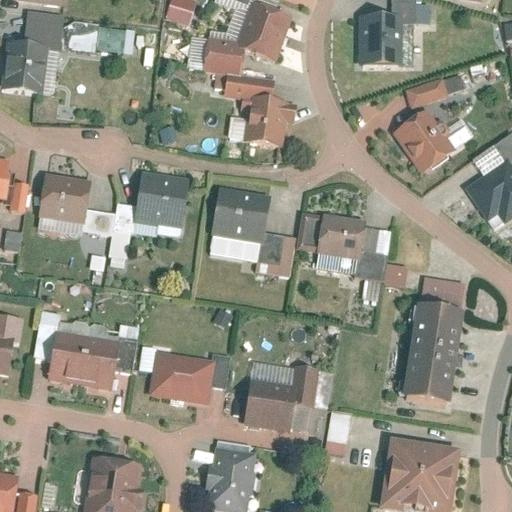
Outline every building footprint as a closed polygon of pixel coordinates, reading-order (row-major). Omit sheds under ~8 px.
[(67,0),(9,0),(66,8),(67,0)] [(192,28),(201,3),(192,0),(174,0),(168,20),(192,28)] [(236,47),(274,63),(291,19),(250,3),(236,47)] [(357,17),(357,66),(400,66),(400,17),(357,17)] [(68,26),(68,53),(136,54),(137,28),(68,26)] [(6,42),(0,87),(0,89),(40,95),(47,48),(6,42)] [(205,42),(201,77),(238,81),(242,53),(231,45),(205,42)] [(466,82),(410,86),(412,106),(468,101),(466,82)] [(283,148),(286,124),(295,125),(297,105),(288,104),(288,101),(250,97),(249,101),(240,100),(239,111),(247,112),(243,143),(283,148)] [(423,111),(391,135),(421,176),(454,152),(423,111)] [(0,201),(6,202),(11,162),(0,160),(0,201)] [(464,190),(486,222),(495,215),(503,227),(511,221),(511,165),(508,160),(464,190)] [(189,180),(141,173),(133,223),(181,231),(189,180)] [(84,225),(90,181),(43,174),(36,218),(84,225)] [(216,187),(209,236),(261,245),(269,195),(216,187)] [(321,215),(315,254),(359,261),(365,222),(321,215)] [(387,286),(408,290),(412,269),(391,266),(387,286)] [(415,304),(408,351),(455,359),(462,311),(415,304)] [(124,329),(123,340),(141,342),(142,331),(124,329)] [(55,332),(47,380),(110,391),(118,343),(55,332)] [(0,335),(0,376),(8,378),(14,337),(0,335)] [(408,351),(401,397),(447,404),(455,359),(408,351)] [(155,353),(148,397),(206,407),(213,363),(155,353)] [(248,381),(241,427),(288,434),(295,388),(248,381)] [(335,414),(327,454),(347,458),(355,418),(335,414)] [(449,511),(459,449),(388,438),(377,511),(384,511),(449,511)] [(209,487),(205,510),(220,511),(246,511),(249,498),(252,498),(256,472),(253,471),(255,454),(214,448),(211,467),(207,466),(204,487),(209,487)] [(92,456),(82,511),(134,511),(135,509),(140,510),(144,488),(138,488),(142,464),(92,456)] [(0,511),(12,511),(17,477),(0,474),(0,511)]
